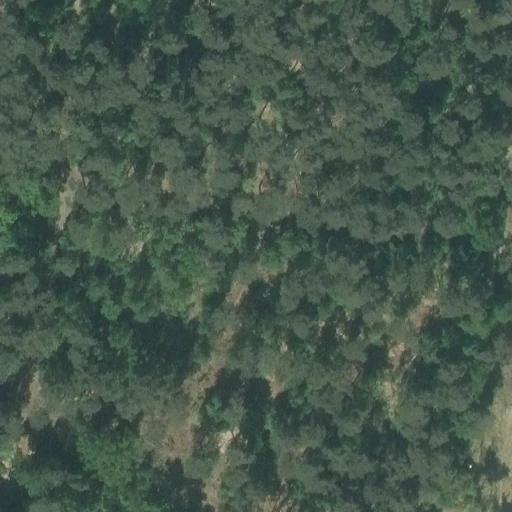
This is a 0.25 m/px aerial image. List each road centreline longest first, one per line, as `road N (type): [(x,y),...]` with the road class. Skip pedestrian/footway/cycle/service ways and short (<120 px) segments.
road 1 (track): [(51,194),(511,240)]
road 2 (track): [(51,194),(31,390)]
